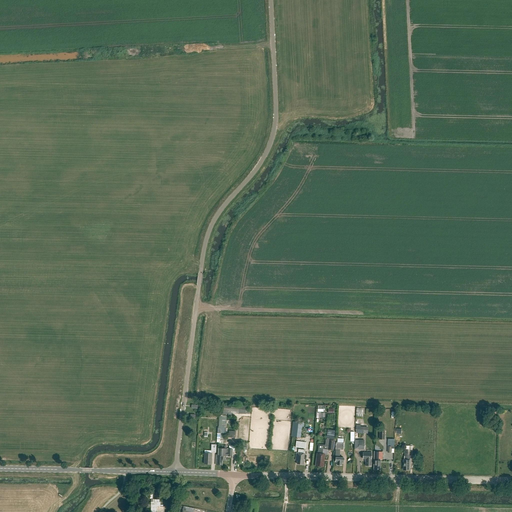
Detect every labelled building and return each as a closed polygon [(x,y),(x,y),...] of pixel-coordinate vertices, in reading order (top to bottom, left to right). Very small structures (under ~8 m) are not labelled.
[(223,427),(223,415),(218,415),(218,442),(221,442),(221,433),(226,433),(226,427),(223,427)] [(293,422),(291,437),(300,437),(301,422),(293,422)] [(333,450),(334,440),(333,440),(334,434),(327,433),(326,440),(328,440),(327,450),(333,450)] [(342,449),(343,444),(336,443),(335,455),(336,456),(336,457),(335,457),(335,461),(337,462),(337,465),(341,465),(342,462),(343,462),(344,458),(339,458),(339,449),(342,449)] [(412,452),(412,446),(405,446),(405,455),(404,455),(404,466),(405,466),(405,470),(409,470),(409,469),(410,469),(410,460),(408,460),(408,452),(412,452)] [(322,454),(323,449),(318,448),(318,454),(317,454),(315,466),(323,467),(325,455),(322,454)] [(232,451),(232,449),(220,449),(219,455),(216,455),(216,465),(222,465),(222,461),(223,461),(224,456),(232,456),(232,451)] [(303,465),(305,450),(298,449),(298,453),(296,453),(295,460),(297,461),(297,464),(303,465)] [(371,466),(371,453),(363,453),(363,459),(366,459),(365,466),(371,466)] [(159,502),(159,493),(153,492),(153,502),(151,502),(151,511),(154,511),(156,511),(157,506),(160,506),(160,502),(159,502)]
